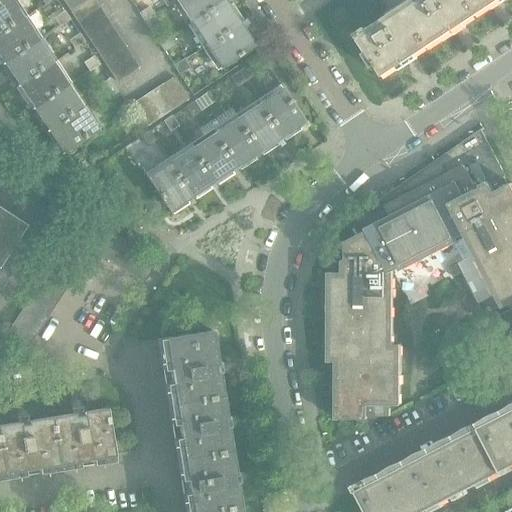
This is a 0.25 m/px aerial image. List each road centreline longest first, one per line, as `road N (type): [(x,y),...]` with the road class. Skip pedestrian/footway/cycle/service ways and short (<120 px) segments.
road 1 (residential): [(305,511),(270,328),(272,291),(287,237),(319,197),(379,149)]
road 2 (residential): [(379,149),(277,0)]
road 3 (residential): [(379,149),(511,61)]
